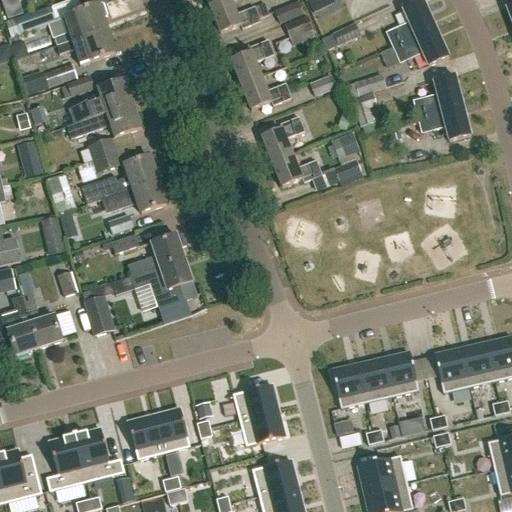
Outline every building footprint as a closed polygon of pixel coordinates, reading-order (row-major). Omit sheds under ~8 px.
[(205,0),(210,11),(231,2),(229,0),(205,0)] [(231,2),(210,11),(220,36),(241,28),(242,32),(261,24),(259,19),(268,16),(264,6),(236,17),(231,2)] [(392,50),(435,30),(422,2),(402,11),(408,24),(397,29),(398,31),(386,37),(392,50)] [(302,17),(297,3),(274,13),(279,26),(302,17)] [(50,26),(57,49),(107,32),(103,20),(108,19),(104,6),(73,16),(55,22),(50,9),(14,22),(19,37),(50,26)] [(314,38),(306,19),(284,28),(293,47),(314,38)] [(360,38),(355,27),(323,41),(328,52),(360,38)] [(448,59),(435,30),(392,50),(398,63),(409,58),(410,60),(422,55),(428,68),(448,59)] [(107,32),(57,49),(60,57),(75,52),(80,68),(115,56),(107,32)] [(222,41),(207,43),(210,65),(226,63),(222,41)] [(230,62),(240,88),(261,79),(256,65),(274,58),(268,43),(250,51),(251,54),(230,62)] [(27,57),(23,44),(8,49),(12,61),(27,57)] [(81,80),(76,66),(44,77),(49,91),(81,80)] [(337,90),(332,76),(309,85),(315,99),(337,90)] [(385,90),(382,78),(343,89),(347,101),(385,90)] [(414,107),(418,120),(463,109),(455,78),(433,84),(437,98),(425,101),(426,104),(414,107)] [(96,91),(91,79),(67,87),(71,100),(96,91)] [(267,94),(261,79),(240,88),(251,113),(272,105),(273,109),(292,101),(286,86),(267,94)] [(66,131),(133,108),(129,96),(134,94),(129,81),(99,91),(102,101),(68,112),(73,127),(66,129),(66,131)] [(376,107),(372,95),(352,102),(364,135),(375,131),(368,110),(376,107)] [(141,132),(133,108),(66,131),(71,143),(111,129),(115,141),(141,132)] [(471,139),(463,109),(418,120),(418,123),(408,125),(411,137),(421,134),(422,135),(433,132),(434,134),(445,131),(449,145),(471,139)] [(23,133),(34,132),(32,117),(21,118),(23,133)] [(351,120),(342,117),(337,129),(346,132),(351,120)] [(261,139),(271,165),(292,156),(286,142),(305,135),(299,120),(280,127),(282,131),(261,139)] [(92,164),(117,156),(113,142),(88,150),(92,164)] [(121,168),(117,156),(92,164),(97,176),(121,168)] [(292,156),(271,165),(281,190),(302,182),(303,186),(322,178),(316,164),(298,171),(292,156)] [(82,194),(86,208),(101,203),(158,184),(154,172),(159,170),(155,157),(125,168),(128,179),(82,194)] [(345,166),(334,171),(342,188),(363,179),(356,161),(345,166)] [(339,185),(335,175),(312,184),(316,194),(339,185)] [(76,213),(65,178),(48,184),(58,218),(76,213)] [(101,203),(106,219),(138,208),(141,217),(166,208),(158,184),(101,203)] [(61,219),(40,223),(43,238),(66,234),(83,231),(81,221),(63,225),(61,219)] [(129,219),(108,226),(112,239),(133,232),(129,219)] [(0,234),(0,269),(20,264),(17,252),(18,252),(15,240),(2,243),(0,234)] [(138,248),(134,237),(111,245),(115,257),(138,248)] [(130,279),(184,262),(176,238),(151,247),(155,259),(127,268),(131,279),(130,279)] [(111,286),(115,299),(150,287),(159,313),(184,304),(179,289),(192,284),(184,262),(130,279),(111,286)] [(0,296),(16,293),(11,271),(0,273),(0,296)] [(80,295),(77,277),(62,279),(65,298),(80,295)] [(23,300),(39,352),(63,344),(55,318),(40,323),(32,297),(23,300)] [(0,356),(1,356),(3,363),(39,352),(23,300),(13,303),(16,313),(0,317),(0,352),(0,353),(0,352),(0,356)] [(133,348),(155,342),(153,333),(130,339),(133,348)] [(511,337),(487,343),(496,383),(511,378),(511,337)] [(487,343),(461,349),(471,389),(496,383),(487,343)] [(461,349),(435,355),(444,395),(471,389),(461,349)] [(409,353),(383,359),(392,399),(418,393),(409,353)] [(383,359),(358,365),(367,405),(392,399),(383,359)] [(358,365),(332,371),(341,411),(367,405),(358,365)] [(203,383),(206,397),(220,394),(217,381),(203,383)] [(274,388),(234,398),(241,424),(280,414),(274,388)] [(507,404),(500,405),(502,417),(510,415),(507,404)] [(500,405),(492,407),(494,419),(502,417),(500,405)] [(210,451),(227,448),(221,408),(204,411),(210,451)] [(182,411),(156,418),(166,457),(192,451),(182,411)] [(280,414),(241,424),(248,450),(287,440),(280,414)] [(156,418),(129,425),(140,464),(166,457),(156,418)] [(445,418),(437,420),(440,432),(448,430),(445,418)] [(437,420),(429,422),(432,433),(440,432),(437,420)] [(350,423),(335,427),(337,438),(352,434),(350,423)] [(410,424),(399,427),(401,439),(413,437),(410,424)] [(102,432),(76,438),(88,486),(126,477),(122,463),(111,466),(102,432)] [(381,433),(373,435),(376,446),(384,444),(381,433)] [(373,435),(365,436),(368,448),(376,446),(373,435)] [(448,435),(440,437),(443,449),(451,447),(448,435)] [(440,437),(432,439),(435,451),(443,449),(440,437)] [(59,479),(48,482),(51,496),(88,486),(76,438),(50,445),(59,479)] [(495,473),(511,468),(511,440),(489,446),(495,473)] [(19,453),(0,458),(0,487),(5,508),(42,498),(39,485),(27,488),(19,453)] [(361,496),(404,486),(398,460),(354,470),(361,496)] [(293,463),(254,473),(261,500),(300,490),(293,463)] [(160,471),(162,490),(194,486),(192,468),(160,471)] [(501,500),(511,497),(511,468),(495,473),(501,500)] [(218,473),(224,500),(241,496),(235,469),(218,473)] [(428,471),(431,500),(445,499),(442,469),(428,471)] [(113,484),(116,503),(146,498),(143,480),(113,484)] [(364,511),(410,511),(404,486),(361,496),(364,511)] [(205,511),(217,511),(220,511),(215,488),(202,491),(205,511)] [(305,511),(300,490),(261,500),(263,511),(305,511)] [(185,491),(175,494),(179,506),(188,504),(185,491)] [(175,494),(166,496),(169,509),(179,506),(175,494)] [(75,511),(71,496),(42,505),(44,511),(75,511)] [(465,511),(463,501),(455,503),(457,511),(465,511)] [(457,511),(455,503),(448,505),(449,511),(457,511)]
